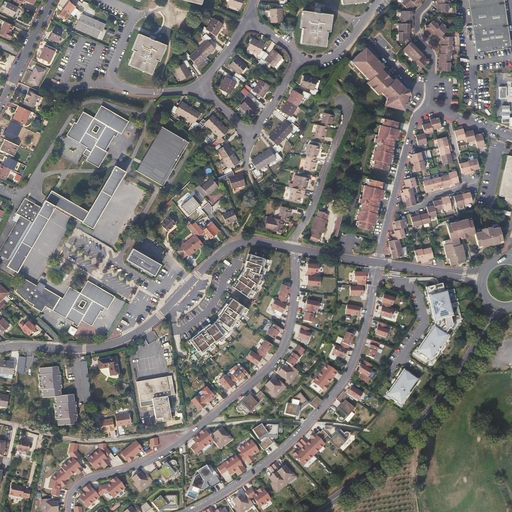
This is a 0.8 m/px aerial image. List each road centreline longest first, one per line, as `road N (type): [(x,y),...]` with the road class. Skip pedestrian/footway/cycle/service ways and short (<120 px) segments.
road 1 (residential): [(292,247),(292,319),(274,361),(164,452),(77,486),(69,511)]
road 2 (residential): [(189,511),(255,472),(343,382),(369,312),(376,262)]
road 3 (residential): [(0,347),(115,343),(160,315),(233,246),(292,247)]
road 4 (secondary): [(480,338),(394,449),(315,511)]
road 5 (residential): [(199,85),(145,91),(110,81),(134,13),(105,0)]
road 6 (residential): [(292,247),(350,106),(341,100)]
